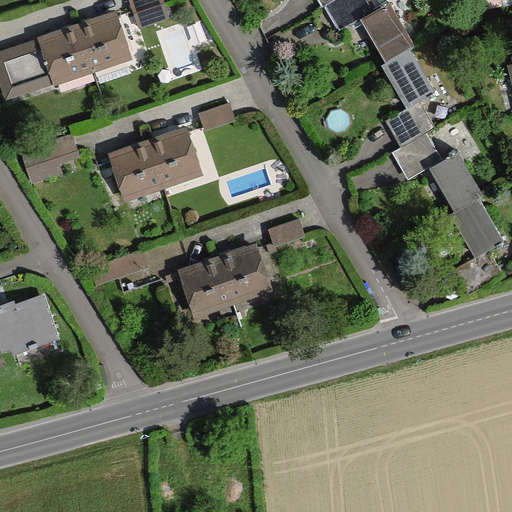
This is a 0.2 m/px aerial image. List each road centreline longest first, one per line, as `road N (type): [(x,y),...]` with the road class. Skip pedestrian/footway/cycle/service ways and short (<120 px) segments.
road 1 (residential): [(216,0),(413,337)]
road 2 (residential): [(0,172),(147,412)]
road 3 (tertiary): [(413,337),(147,412)]
road 4 (tertiary): [(147,412),(0,451)]
